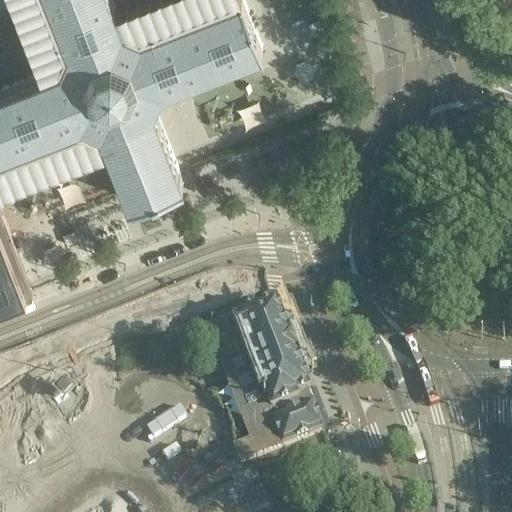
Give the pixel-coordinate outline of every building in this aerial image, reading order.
[(0,301),(33,289),(31,283),(14,240),(0,203),(0,186),(108,144),(125,188),(126,189),(130,200),(183,180),(180,170),(169,142),(154,106),(151,98),(150,94),(264,49),(244,0),(130,0),(121,4),(115,6),(112,0),(14,0),(17,6),(42,71),(0,88),(0,301)] [(486,22),(483,15),(476,19),(479,26),(486,22)] [(310,392),(305,378),(304,375),(308,369),(306,362),(299,361),(297,357),(299,352),(296,343),(291,341),(289,337),(294,331),(291,324),(284,323),(277,306),(225,326),(230,340),(243,335),(260,378),(258,380),(260,384),(262,385),(272,410),(269,412),(274,426),(272,427),(265,442),(236,454),(240,464),(323,432),(313,405),(311,405),(306,394),(310,392)] [(223,357),(213,330),(200,335),(210,362),(223,357)] [(0,456),(0,480),(4,484),(16,471),(0,456)]
